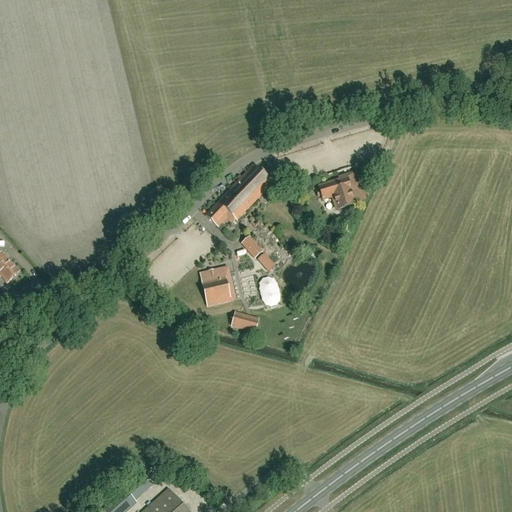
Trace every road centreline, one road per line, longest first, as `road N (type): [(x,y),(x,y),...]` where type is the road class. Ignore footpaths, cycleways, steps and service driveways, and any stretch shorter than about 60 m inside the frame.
road 1 (unclassified): [(0,417),(26,361),(242,163),(402,111),(511,109)]
road 2 (secondary): [(296,511),(405,430),(511,367)]
